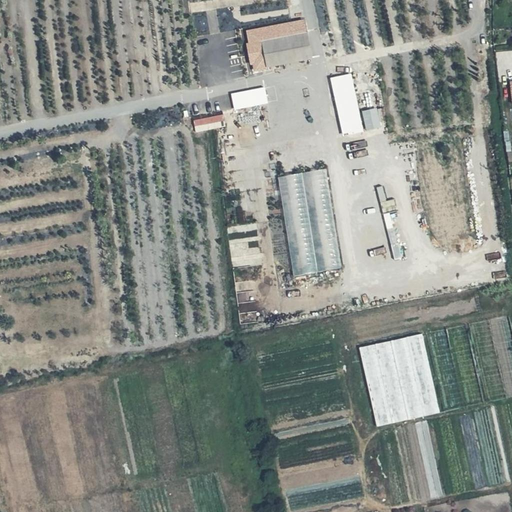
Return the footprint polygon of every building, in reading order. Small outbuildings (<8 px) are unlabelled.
[(280,65),(314,61),(309,36),(266,44),(266,45),(270,67),(280,65)] [(263,69),(270,68),(270,67),(266,45),(259,46),(263,69)] [(354,73),(333,76),(343,135),(364,131),(354,73)] [(271,100),(268,88),(232,96),(235,108),(271,100)] [(379,107),(364,109),(366,129),(382,127),(379,107)] [(225,114),(195,118),(197,130),(227,126),(225,114)] [(328,168),(280,174),(293,274),(342,268),(328,168)] [(446,412),(428,336),(364,351),(382,427),(446,412)]
